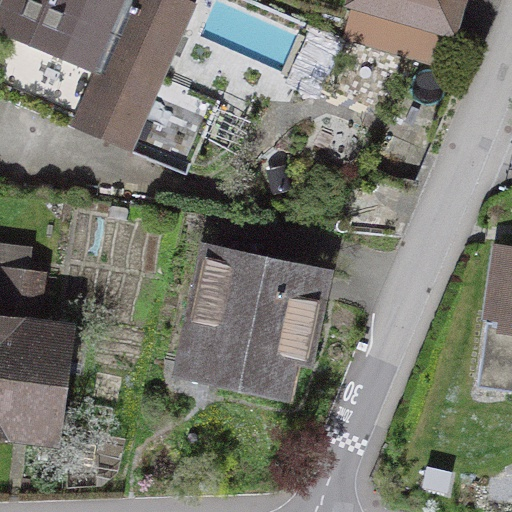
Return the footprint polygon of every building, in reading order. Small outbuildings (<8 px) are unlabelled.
[(170,0),(7,0),(0,18),(0,92),(79,126),(83,115),(133,136),(128,147),(184,171),(212,104),(159,81),(181,30),(190,8),(170,0)] [(193,0),(190,8),(181,30),(284,74),(306,23),(252,0),(193,0)] [(355,0),(449,28),(456,0),(355,0)] [(288,356),(305,360),(323,273),(207,248),(183,361),(283,382),(288,356)] [(486,321),(477,386),(511,390),(511,250),(503,250),(492,322),(486,321)] [(0,270),(0,297),(38,303),(41,276),(0,270)] [(0,421),(45,428),(57,338),(0,329),(0,421)]
